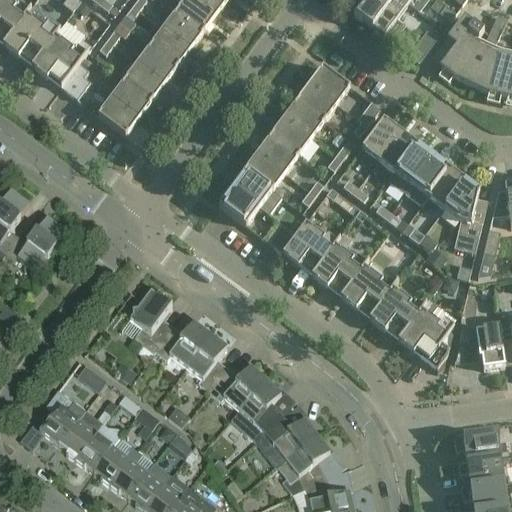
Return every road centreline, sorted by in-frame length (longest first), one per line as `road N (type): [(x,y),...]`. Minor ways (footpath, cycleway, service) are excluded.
road 1 (residential): [(412,434),(364,366),(148,208)]
road 2 (tertiary): [(378,448),(342,395),(128,233)]
road 3 (residential): [(511,153),(472,140),(295,10)]
road 4 (residential): [(148,208),(295,10)]
road 5 (residential): [(0,407),(128,233)]
road 6 (residential): [(148,208),(0,94)]
road 7 (tertiary): [(128,233),(0,137)]
